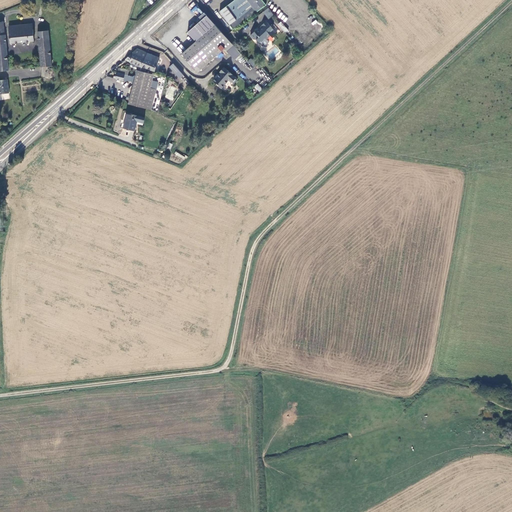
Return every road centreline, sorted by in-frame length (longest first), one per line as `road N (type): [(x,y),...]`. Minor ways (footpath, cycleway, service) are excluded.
road 1 (track): [(511,1),(257,239),(223,367),(0,395)]
road 2 (secondary): [(176,0),(51,112)]
